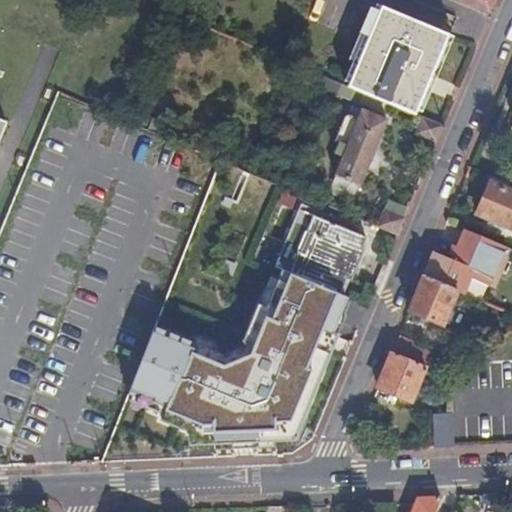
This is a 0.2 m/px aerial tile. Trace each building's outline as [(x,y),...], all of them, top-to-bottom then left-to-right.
[(456,0),(491,15),(497,0),(456,0)] [(383,7),(349,87),(417,115),(450,35),(383,7)] [(0,66),(29,77),(42,40),(0,24),(0,66)] [(354,203),(388,121),(363,110),(359,121),(349,117),(337,142),(341,144),(337,154),(344,157),(329,193),(354,203)] [(418,133),(438,143),(445,126),(424,118),(418,133)] [(511,184),(494,177),(479,213),(511,227),(511,184)] [(390,201),(379,225),(399,234),(410,209),(390,201)] [(368,236),(300,208),(277,266),(342,294),(349,277),(353,279),(365,249),(363,248),(368,236)] [(453,260),(435,252),(425,277),(457,290),(464,293),(469,280),(489,287),(498,265),(505,267),(511,249),(511,248),(466,230),(453,260)] [(495,290),(505,267),(498,265),(489,287),(495,290)] [(342,294),(277,266),(238,360),(153,326),(121,405),(210,448),(279,446),(342,294)] [(457,290),(425,277),(411,311),(443,325),(457,290)] [(425,349),(400,338),(393,354),(418,365),(425,349)] [(418,365),(393,354),(378,388),(411,402),(425,368),(418,365)] [(434,415),(435,448),(454,447),(453,414),(434,415)] [(499,511),(506,493),(486,494),(479,511),(499,511)] [(435,511),(441,497),(417,499),(414,505),(411,511),(435,511)]
